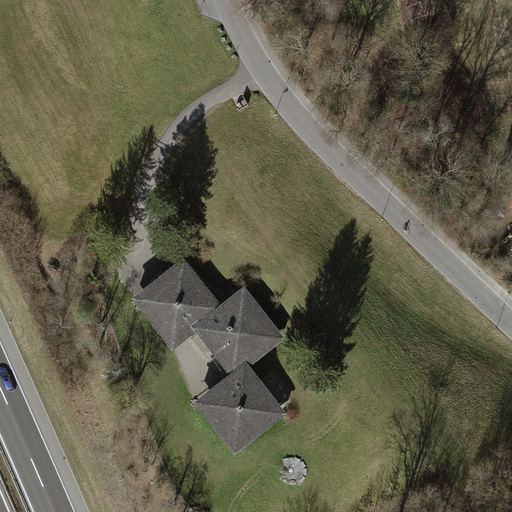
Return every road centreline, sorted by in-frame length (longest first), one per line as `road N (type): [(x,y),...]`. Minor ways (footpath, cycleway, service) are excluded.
road 1 (track): [(184,127),(311,287),(376,386),(471,489)]
road 2 (residential): [(224,0),(261,69),(320,141),(511,323)]
road 3 (motorway): [(55,511),(0,384)]
